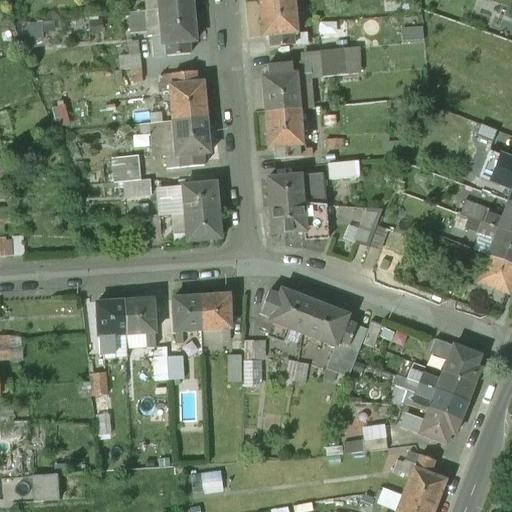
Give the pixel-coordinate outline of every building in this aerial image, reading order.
[(156,0),(157,10),(190,7),(189,0),(156,0)] [(292,0),(282,0),(258,2),(261,37),(267,37),(268,48),(293,46),(292,35),(295,35),(292,0)] [(190,7),(157,10),(160,37),(161,46),(164,46),(165,49),(165,57),(190,54),(189,44),(194,43),(190,7)] [(144,11),(127,13),(129,33),(146,32),(144,11)] [(292,35),(293,46),(305,45),(304,34),(295,35),(292,35)] [(160,37),(150,37),(151,50),(165,49),(164,46),(161,46),(160,37)] [(319,41),(320,52),(326,52),(341,50),(340,39),(319,41)] [(102,72),(118,70),(117,57),(138,55),(137,44),(112,46),(112,55),(101,56),(102,72)] [(165,49),(151,50),(151,58),(165,57),(165,49)] [(356,49),(341,50),(326,52),(328,68),(329,78),(359,75),(356,49)] [(328,68),(326,52),(320,52),(319,69),(328,68)] [(129,69),(139,68),(138,55),(117,57),(118,70),(129,69)] [(310,64),(290,65),(291,76),(296,76),(296,77),(311,76),(310,64)] [(290,65),(266,67),(267,78),(262,79),(264,114),(298,112),(296,77),(296,76),(291,76),(290,65)] [(139,68),(129,69),(130,82),(141,81),(139,68)] [(329,78),(328,68),(319,69),(320,79),(329,78)] [(195,73),(171,75),(171,82),(172,86),(168,87),(171,123),(205,120),(201,84),(196,84),(195,73)] [(171,75),(158,76),(159,83),(171,82),(171,75)] [(126,112),(127,126),(159,123),(159,115),(150,116),(150,114),(140,115),(139,111),(126,112)] [(298,112),(264,114),(267,149),(273,149),(274,160),(298,158),(298,147),(301,147),(298,112)] [(205,120),(171,123),(174,156),(174,158),(177,157),(179,169),(202,166),(201,155),(208,155),(205,120)] [(174,158),(174,156),(165,156),(166,170),(179,169),(177,157),(174,158)] [(137,157),(111,160),(114,185),(123,184),(140,183),(137,157)] [(509,196),(507,202),(511,204),(511,163),(497,157),(485,186),(509,196)] [(357,162),(326,165),(328,182),(359,179),(357,162)] [(322,175),(299,177),(301,205),(314,206),(325,207),(322,175)] [(299,177),(266,180),(268,208),(301,205),(299,177)] [(140,183),(123,184),(124,198),(150,196),(149,182),(140,183)] [(214,184),(181,187),(181,194),(183,215),(217,212),(214,184)] [(181,187),(168,188),(169,195),(181,194),(181,187)] [(511,204),(507,202),(500,219),(485,213),(484,213),(480,223),(511,236),(511,204)] [(486,211),(468,204),(463,217),(467,219),(480,223),(484,213),(485,213),(486,211)] [(301,205),(268,208),(271,236),(301,233),(304,233),(301,205)] [(314,206),(301,205),(304,233),(301,233),(302,242),(317,240),(316,227),(314,206)] [(325,207),(314,206),(316,227),(328,226),(327,207),(325,207)] [(364,210),(351,241),(366,247),(381,211),(364,210)] [(217,212),(183,215),(185,235),(186,243),(219,240),(217,212)] [(159,216),(149,217),(150,236),(160,236),(159,216)] [(480,223),(467,219),(465,225),(477,230),(480,223)] [(511,236),(480,223),(477,230),(476,234),(492,240),(485,257),(511,267),(511,236)] [(185,235),(173,236),(173,244),(186,243),(185,235)] [(407,246),(387,238),(379,260),(398,268),(407,246)] [(0,240),(0,256),(25,256),(24,240),(0,240)] [(511,283),(511,267),(485,257),(475,284),(481,286),(477,295),(499,304),(503,294),(507,296),(511,283)] [(481,286),(475,284),(455,276),(451,286),(477,295),(481,286)] [(313,304),(280,292),(278,297),(269,294),(256,328),(270,333),(268,338),(282,343),(287,329),(302,335),(313,304)] [(227,297),(199,298),(201,332),(221,331),(228,330),(229,330),(227,297)] [(199,298),(171,300),(173,333),(174,333),(181,333),(201,332),(199,298)] [(151,301),(123,303),(125,336),(145,335),(152,335),(153,334),(151,301)] [(123,303),(95,304),(97,337),(98,337),(114,337),(125,336),(123,303)] [(347,317),(313,304),(302,335),(335,348),(336,345),(344,348),(346,349),(355,326),(345,322),(347,317)] [(381,326),(369,322),(366,331),(361,344),(372,348),(381,326)] [(366,331),(355,326),(346,349),(344,348),(334,370),(349,376),(361,344),(366,331)] [(0,337),(0,361),(23,361),(23,350),(10,350),(9,337),(0,337)] [(114,337),(98,337),(99,355),(115,354),(114,337)] [(253,360),(253,342),(243,342),(243,360),(253,360)] [(451,348),(440,343),(437,350),(449,355),(451,348)] [(478,357),(452,347),(451,348),(449,355),(441,375),(456,381),(458,376),(473,382),(478,370),(474,368),(478,357)] [(240,373),(240,356),(231,356),(231,374),(240,373)] [(181,358),(165,359),(167,380),(167,381),(182,380),(181,358)] [(165,359),(153,359),(155,381),(167,380),(165,359)] [(259,363),(243,364),(244,385),(260,385),(259,363)] [(283,365),(280,384),(293,386),(296,367),(283,365)] [(104,373),(91,374),(93,397),(106,396),(104,373)] [(240,382),(240,373),(231,374),(231,382),(240,382)] [(0,396),(13,396),(11,374),(0,374),(0,396)] [(420,379),(409,374),(407,380),(418,384),(420,379)] [(456,381),(441,375),(439,381),(422,375),(420,379),(418,384),(466,402),(473,382),(458,376),(456,381)] [(407,380),(404,388),(415,392),(418,384),(407,380)] [(466,402),(418,384),(415,392),(414,395),(415,396),(431,402),(429,407),(444,413),(442,417),(458,422),(466,402)] [(431,402),(415,396),(413,401),(416,402),(414,408),(426,413),(429,407),(431,402)] [(13,407),(0,407),(0,419),(14,418),(13,407)] [(458,422),(442,417),(444,413),(429,407),(426,413),(417,436),(444,446),(448,434),(453,436),(458,422)] [(426,413),(414,408),(405,431),(417,436),(426,413)] [(398,417),(389,414),(385,426),(394,429),(398,417)] [(360,433),(361,442),(385,439),(384,431),(360,433)] [(385,439),(361,442),(363,453),(387,450),(385,439)] [(414,471),(411,470),(401,497),(433,510),(444,483),(438,480),(440,475),(430,471),(433,463),(419,458),(414,471)] [(218,472),(193,475),(195,492),(220,489),(218,472)] [(56,475),(31,477),(33,502),(58,500),(56,475)] [(432,511),(433,510),(401,497),(394,511),(432,511)]
